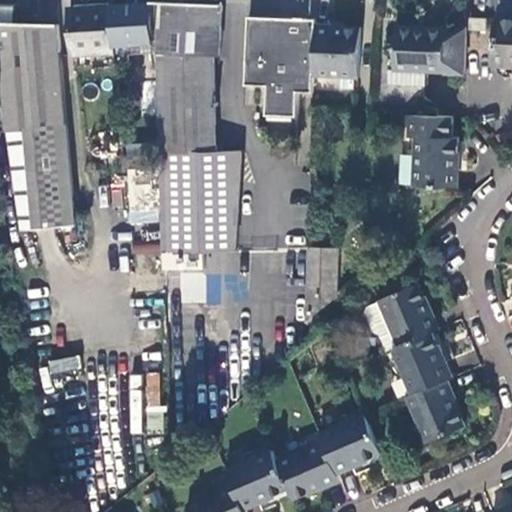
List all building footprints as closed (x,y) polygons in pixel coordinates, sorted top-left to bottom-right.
[(155,44),(154,27),(153,1),(112,4),(115,47),(155,44)] [(223,4),(153,1),(154,27),(160,28),(159,53),(214,56),(221,56),(223,4)] [(511,1),(503,2),(499,8),(496,62),(508,63),(509,59),(511,59),(511,1)] [(16,4),(0,3),(0,20),(15,22),(16,4)] [(73,56),(116,53),(115,47),(112,4),(70,7),(73,56)] [(316,20),(249,17),(246,86),(268,86),(267,116),(298,117),(299,91),(313,92),(314,74),(316,23),(316,20)] [(21,229),(76,225),(63,80),(58,23),(15,22),(0,20),(0,80),(3,80),(6,127),(21,229)] [(486,20),(470,20),(470,31),(486,32),(486,20)] [(333,24),(316,23),(314,74),(359,77),(360,28),(333,27),(333,24)] [(445,30),(395,27),(394,69),(390,69),(389,84),(426,86),(426,71),(444,71),(445,30)] [(164,252),(238,250),(242,165),(243,150),(217,150),(214,56),(159,53),(162,165),(164,252)] [(452,139),(453,119),(398,117),(398,125),(410,126),(411,139),(416,139),(414,187),(456,189),(459,139),(452,139)] [(150,179),(151,146),(124,145),(124,179),(150,179)] [(338,248),(308,246),(306,323),(318,312),(336,297),(338,248)] [(382,302),(400,346),(433,332),(438,329),(419,284),(381,300),(382,302)] [(381,335),(388,351),(394,348),(400,346),(382,302),(369,307),(367,314),(375,333),(381,335)] [(306,323),(314,334),(327,323),(318,312),(306,323)] [(394,348),(414,395),(448,380),(453,378),(433,332),(400,346),(394,348)] [(467,426),(448,380),(414,395),(409,397),(429,442),(467,426)] [(366,415),(321,433),(324,441),(338,472),(383,453),(366,415)] [(324,441),(278,460),(290,490),(294,500),(341,479),(338,472),(324,441)] [(273,449),(227,469),(234,485),(244,509),(290,490),(278,460),(273,449)] [(192,511),(245,511),(244,509),(234,485),(189,504),(192,511)]
